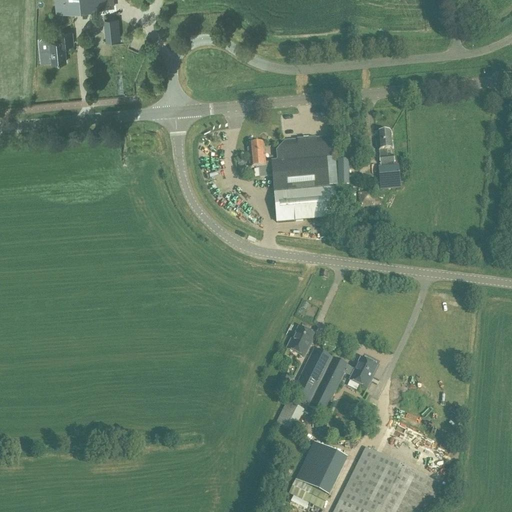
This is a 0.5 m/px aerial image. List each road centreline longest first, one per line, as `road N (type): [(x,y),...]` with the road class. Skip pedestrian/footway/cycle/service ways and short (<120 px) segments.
road 1 (unclassified): [(511,287),(242,248),(197,212),(186,190),(176,113)]
road 2 (unclassified): [(176,113),(175,58),(204,38),(293,71),(472,54),(511,38)]
road 3 (tertiary): [(176,113),(511,79)]
road 4 (tertiary): [(0,131),(176,113)]
